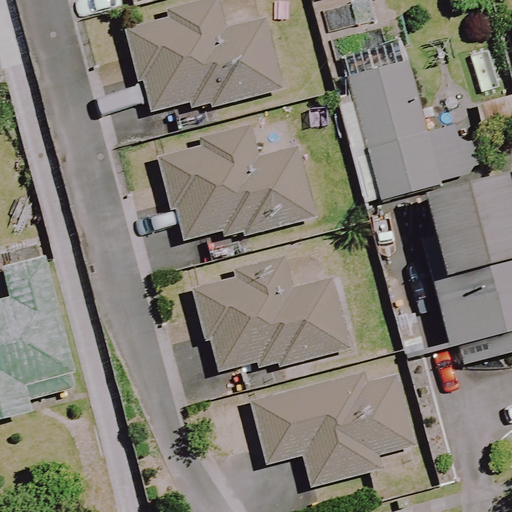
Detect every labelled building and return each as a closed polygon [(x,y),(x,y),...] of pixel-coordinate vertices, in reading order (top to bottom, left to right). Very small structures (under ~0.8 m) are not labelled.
[(125,36),(143,117),(186,107),(189,117),(277,97),(260,22),(221,31),(213,0),(200,0),(165,8),(169,26),(125,36)] [(384,203),(465,180),(449,121),(419,130),(402,68),(331,87),(351,163),(378,259),(397,254),(384,203)] [(511,98),(471,109),(479,139),(511,130),(511,98)] [(156,162),(174,246),(217,237),(219,245),(242,240),(309,226),(293,152),(255,160),(249,134),(194,146),(196,154),(156,162)] [(454,373),(511,355),(511,175),(419,204),(443,283),(428,288),(454,373)] [(341,338),(350,335),(334,283),(325,286),(316,258),(283,268),(280,255),(233,269),(236,280),(186,296),(213,383),(252,371),(255,380),(346,353),(341,338)] [(0,424),(30,416),(26,403),(60,394),(65,417),(87,411),(47,256),(0,268),(10,304),(0,306),(0,424)] [(411,452),(393,381),(357,390),(354,379),(247,407),(264,469),(299,460),(307,492),(377,474),(374,461),(411,452)]
